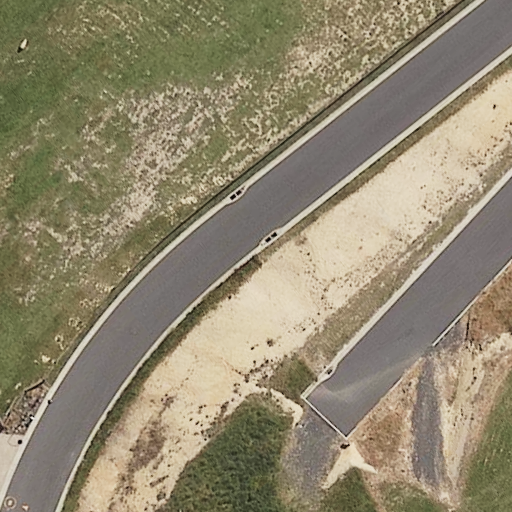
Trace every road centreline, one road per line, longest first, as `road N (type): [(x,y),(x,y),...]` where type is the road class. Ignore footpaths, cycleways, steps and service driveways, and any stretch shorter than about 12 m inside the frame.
road 1 (residential): [(29,511),(84,389),(140,313),(211,240),(511,7)]
road 2 (residential): [(511,216),(332,416)]
